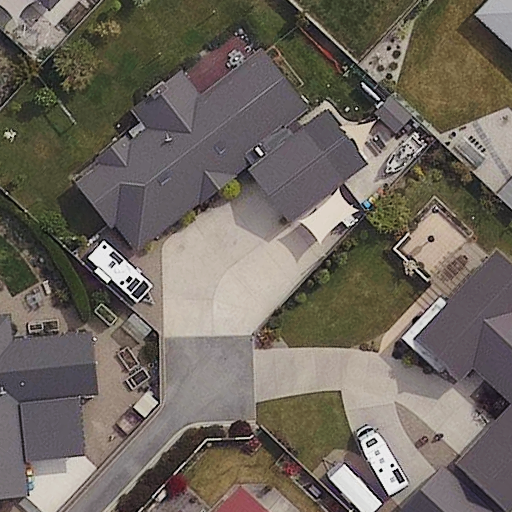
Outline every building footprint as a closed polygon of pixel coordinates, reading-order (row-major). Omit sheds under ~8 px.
[(40,0),(53,12),(63,0),(40,0)] [(511,0),(482,0),(469,14),(511,53),(511,0)] [(147,130),(82,179),(138,252),(249,167),(289,219),(360,164),(264,40),(200,90),(181,66),(129,106),(147,130)] [(511,511),(511,283),(488,261),(421,334),(504,409),(454,464),(506,511),(511,511)] [(7,318),(0,318),(0,505),(33,502),(23,410),(102,401),(94,332),(10,342),(7,318)] [(492,511),(445,468),(403,511),(492,511)] [(267,511),(243,489),(221,511),(267,511)]
